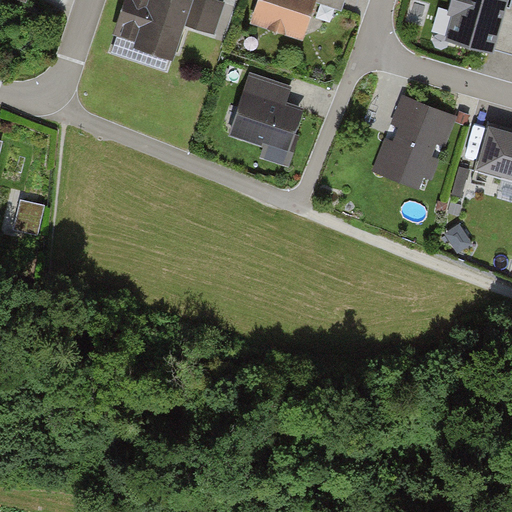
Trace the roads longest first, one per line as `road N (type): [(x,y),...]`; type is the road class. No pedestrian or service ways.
road 1 (residential): [(43,95),(298,207)]
road 2 (residential): [(298,207),(490,286)]
road 3 (residential): [(298,207),(365,51)]
road 4 (residential): [(365,51),(511,94)]
